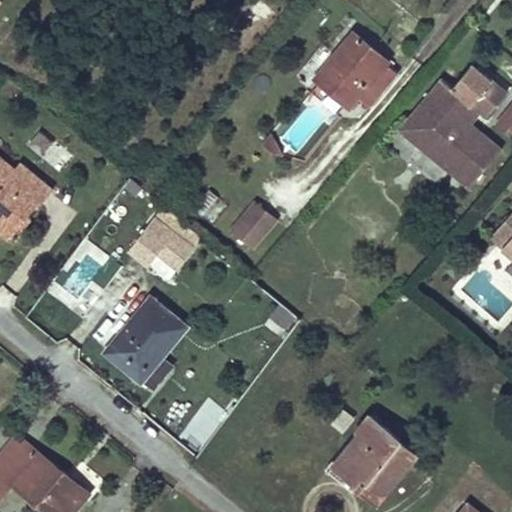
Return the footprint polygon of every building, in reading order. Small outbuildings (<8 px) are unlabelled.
[(398,72),(386,62),(388,60),(355,32),(316,78),(350,106),(358,96),(370,105),(398,72)] [(471,121),(470,114),(476,107),(482,112),(487,116),(503,97),(488,85),(493,79),(474,63),(454,86),(442,77),(403,124),(424,141),(432,131),(446,143),(438,153),(450,163),(447,168),(470,187),(503,148),(472,122),(471,121)] [(508,91),(493,79),(488,85),(503,97),(508,91)] [(511,136),(511,106),(497,125),(511,136)] [(472,122),(482,112),(476,107),(470,114),(471,121),(472,122)] [(450,163),(438,153),(446,143),(432,131),(424,141),(403,124),(400,129),(447,168),(450,163)] [(283,155),(271,131),(262,143),(271,151),(283,155)] [(16,170),(0,156),(0,171),(9,179),(16,170)] [(40,206),(53,190),(22,164),(9,179),(0,171),(0,228),(11,237),(38,205),(40,206)] [(212,221),(227,204),(210,188),(195,205),(212,221)] [(253,246),(276,218),(257,202),(234,230),(253,246)] [(511,212),(492,235),(511,253),(511,212)] [(185,240),(154,217),(131,248),(150,263),(167,241),(177,249),(185,240)] [(74,311),(108,267),(86,251),(53,296),(74,311)] [(142,380),(187,326),(152,296),(107,351),(142,380)] [(270,319),(289,333),(301,316),(283,303),(270,319)] [(154,389),(174,364),(163,355),(143,380),(154,389)] [(377,502),(417,453),(400,439),(401,438),(371,414),(363,424),(366,426),(337,463),(363,483),(359,488),(377,502)] [(66,480),(70,475),(18,434),(0,455),(0,497),(12,483),(48,511),(74,511),(86,497),(66,480)] [(363,483),(337,463),(333,467),(359,488),(363,483)] [(90,492),(70,475),(66,480),(86,497),(90,492)] [(479,511),(469,503),(461,511),(479,511)]
